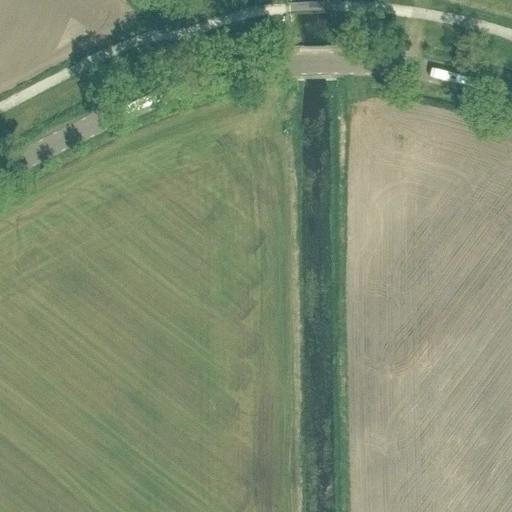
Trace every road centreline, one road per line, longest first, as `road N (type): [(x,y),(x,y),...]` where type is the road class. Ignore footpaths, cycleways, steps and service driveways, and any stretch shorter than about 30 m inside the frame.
road 1 (tertiary): [(0,171),(157,95),(252,68),(336,61)]
road 2 (tertiary): [(511,94),(439,72),(336,61)]
